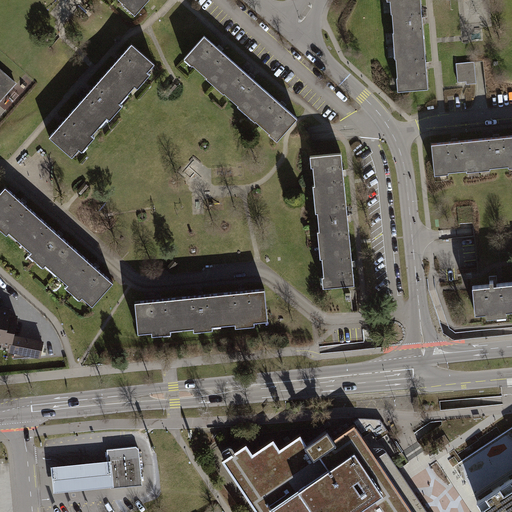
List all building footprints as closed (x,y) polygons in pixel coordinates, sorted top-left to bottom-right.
[(120,0),(136,14),(148,0),(120,0)] [(422,0),(389,0),(390,9),(423,5),(422,0)] [(423,5),(390,9),(394,50),(427,47),(423,5)] [(241,67),(207,37),(186,59),(220,90),(241,67)] [(427,47),(394,50),(398,92),(431,89),(427,47)] [(131,49),(104,80),(128,101),(155,70),(131,49)] [(478,64),(457,66),(459,87),(480,85),(478,64)] [(269,92),(241,67),(220,90),(248,115),(269,92)] [(0,102),(17,84),(0,68),(0,102)] [(80,108),(104,129),(128,101),(104,80),(80,108)] [(298,119),(269,92),(248,115),(278,142),(298,119)] [(104,129),(80,108),(53,139),(78,159),(104,129)] [(511,143),(482,146),(486,179),(511,176),(511,143)] [(482,146),(438,150),(441,183),(486,179),(482,146)] [(342,155),(310,158),(314,202),(346,199),(342,155)] [(43,220),(6,188),(0,193),(0,226),(21,245),(43,220)] [(346,199),(314,202),(318,243),(350,240),(346,199)] [(79,253),(43,220),(21,245),(57,277),(79,253)] [(350,240),(318,243),(323,284),(354,281),(350,240)] [(113,282),(79,253),(57,277),(91,307),(113,282)] [(511,283),(491,285),(474,287),(476,313),(511,309),(511,283)] [(266,289),(228,292),(230,323),(269,320),(266,289)] [(228,292),(185,296),(188,327),(230,323),(228,292)] [(139,331),(188,327),(185,296),(137,300),(139,331)] [(0,343),(11,346),(13,336),(16,317),(8,316),(10,309),(0,307),(0,343)] [(42,342),(13,336),(11,346),(9,352),(38,358),(42,342)] [(427,511),(404,476),(386,451),(376,457),(354,425),(334,439),(327,429),(307,443),(300,434),(280,448),(273,438),(252,452),(246,443),(222,459),(257,511),(427,511)] [(108,460),(111,486),(111,487),(142,484),(139,446),(107,449),(108,460)] [(53,492),(111,486),(108,460),(51,466),(53,492)] [(511,511),(511,477),(477,501),(484,511),(511,511)]
